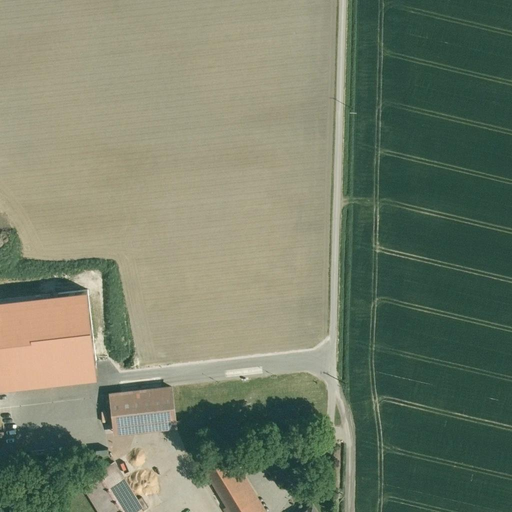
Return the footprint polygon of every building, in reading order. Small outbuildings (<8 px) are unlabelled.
[(3,316),(5,324),(16,321),(14,313),(3,316)] [(54,344),(53,320),(48,320),(48,332),(43,332),(43,344),(54,344)] [(165,352),(103,356),(106,398),(168,395),(165,352)] [(41,413),(31,413),(32,421),(42,421),(41,413)] [(250,482),(211,416),(190,428),(229,495),(250,482)] [(132,474),(105,428),(72,448),(98,494),(132,474)] [(152,511),(135,484),(110,499),(117,511),(152,511)]
